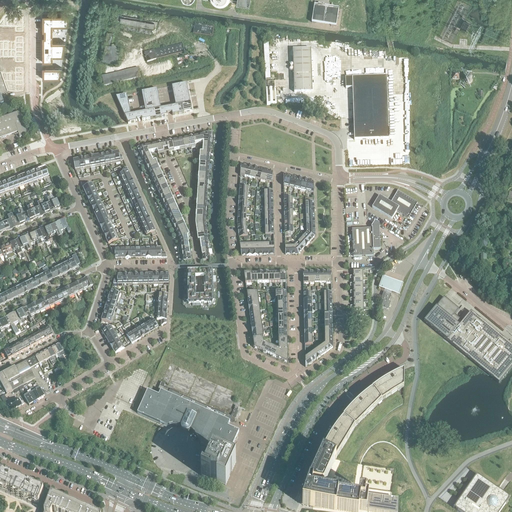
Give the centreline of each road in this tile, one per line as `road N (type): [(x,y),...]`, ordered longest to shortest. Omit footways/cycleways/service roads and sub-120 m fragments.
road 1 (tertiary): [(385,331),(305,401),(254,511)]
road 2 (tertiary): [(270,511),(330,394),(396,336)]
road 3 (residential): [(288,505),(330,418),(354,389),(403,359),(407,351),(396,336)]
road 4 (residential): [(161,128),(188,207),(200,290)]
road 5 (residential): [(231,497),(243,467),(237,454),(270,379),(289,386),(303,376)]
road 6 (residential): [(339,180),(338,146),(327,133),(271,111),(232,114)]
road 7 (secondary): [(128,476),(0,424)]
road 8 (residential): [(284,375),(242,354),(230,266)]
road 9 (residential): [(339,264),(340,349),(303,376)]
road 10 (tertiary): [(511,75),(458,192)]
road 11 (secondary): [(0,440),(116,487)]
road 12 (residential): [(284,375),(298,367),(297,264)]
